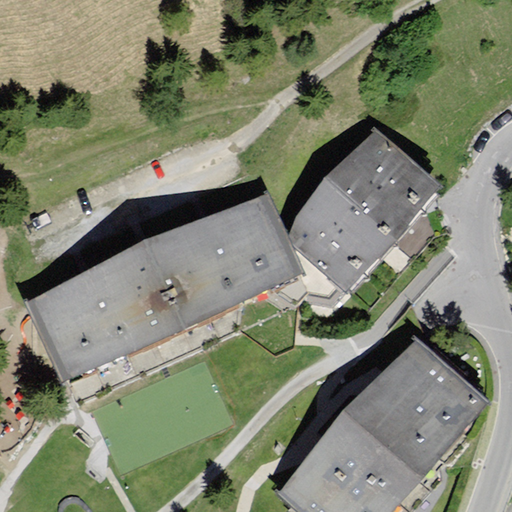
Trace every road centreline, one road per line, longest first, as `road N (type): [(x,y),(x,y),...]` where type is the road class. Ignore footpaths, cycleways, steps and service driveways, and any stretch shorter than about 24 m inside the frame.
road 1 (residential): [(38,233),(228,160),(380,27),(435,0)]
road 2 (track): [(0,169),(285,104)]
road 3 (residential): [(511,381),(476,235),(484,177),(511,145)]
